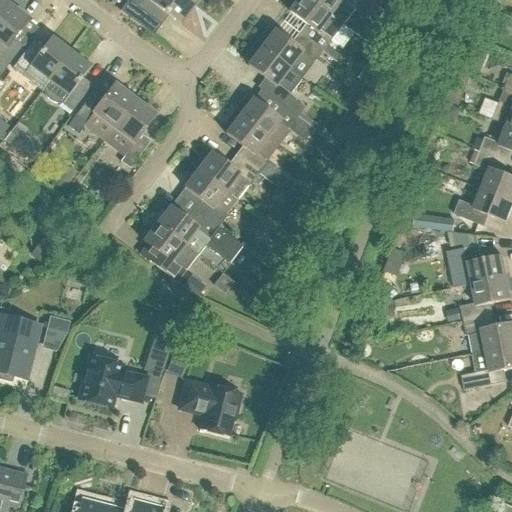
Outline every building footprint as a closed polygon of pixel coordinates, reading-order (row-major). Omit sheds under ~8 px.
[(128,0),(119,12),(145,32),(160,12),(179,25),(194,6),(186,0),(128,0)] [(322,53),(343,26),(308,0),(298,0),(288,13),(308,28),(301,37),(322,53)] [(362,0),(308,0),(343,26),(362,0)] [(8,6),(0,16),(0,74),(1,75),(22,48),(13,41),(28,21),(8,6)] [(475,24),(487,28),(492,13),(480,10),(475,24)] [(273,33),(268,30),(258,43),(263,47),(261,49),(289,70),(300,55),(313,65),(322,53),(301,37),(294,47),(274,31),(273,33)] [(49,82),(71,53),(51,38),(36,58),(26,51),(13,69),(32,84),(39,75),(49,82)] [(382,40),(375,49),(385,56),(392,47),(382,40)] [(259,52),(254,48),(244,61),(249,65),(247,67),(267,82),(260,91),(279,106),(281,107),(297,119),(300,114),(304,109),(289,97),(301,80),(288,71),(289,70),(261,49),(259,52)] [(479,76),(487,55),(473,49),(465,70),(479,76)] [(71,53),(49,82),(51,84),(44,93),(45,95),(46,97),(48,101),(50,103),(53,104),(56,105),(58,105),(61,105),(71,113),(91,86),(82,79),(90,68),(71,53)] [(372,90),(379,81),(365,72),(359,80),(372,90)] [(75,117),(67,128),(77,136),(84,128),(103,143),(113,130),(135,101),(114,86),(112,88),(99,105),(90,97),(75,117)] [(493,121),(508,127),(511,128),(511,92),(505,90),(493,121)] [(449,91),(446,99),(458,103),(461,96),(449,91)] [(241,115),(239,118),(267,139),(279,148),(290,133),(304,143),(313,131),(300,121),(297,119),(281,107),(279,106),(272,115),(256,103),(252,100),(250,102),(246,99),(237,111),(241,115)] [(113,130),(103,143),(124,158),(120,164),(129,171),(136,162),(150,143),(141,136),(155,117),(135,101),(113,130)] [(300,114),(297,119),(300,121),(313,131),(316,127),(300,114)] [(267,139),(239,118),(236,120),(232,117),(223,129),(227,133),(225,135),(245,151),(238,160),(259,175),(272,185),(280,174),(268,164),(267,163),(279,148),(267,139)] [(0,140),(10,129),(0,121),(0,140)] [(482,137),(477,151),(504,163),(509,152),(511,152),(511,128),(508,127),(501,145),(482,137)] [(511,178),(500,174),(504,163),(477,151),(471,165),(490,173),(482,190),(511,202),(511,178)] [(259,175),(238,160),(231,169),(211,154),(197,171),(238,202),(259,175)] [(62,193),(74,178),(63,169),(51,184),(62,193)] [(204,204),(197,214),(218,230),(238,202),(197,171),(184,189),(204,204)] [(332,173),(325,183),(333,189),(340,180),(332,173)] [(507,224),(511,210),(511,202),(482,190),(475,208),(460,202),(455,216),(479,226),(483,215),(507,224)] [(306,211),(317,219),(321,222),(329,210),(314,199),(306,211)] [(96,223),(104,212),(95,205),(87,216),(96,223)] [(170,208),(156,226),(197,257),(205,247),(229,265),(242,248),(218,230),(197,214),(190,223),(170,208)] [(310,229),(317,219),(306,211),(290,232),(304,243),(313,232),(310,229)] [(415,217),(414,229),(453,234),(455,221),(415,217)] [(197,257),(156,226),(143,243),(145,245),(138,255),(176,284),(197,257)] [(415,238),(413,255),(432,257),(434,240),(415,238)] [(473,286),(507,279),(503,258),(478,263),(476,251),(450,256),(455,280),(471,277),(473,286)] [(419,259),(420,282),(432,281),(431,258),(419,259)] [(291,280),(297,271),(285,262),(278,271),(291,280)] [(196,299),(205,287),(191,277),(182,289),(196,299)] [(464,323),(489,318),(487,306),(511,301),(507,279),(473,286),(476,305),(461,308),(464,323)] [(101,283),(91,291),(99,300),(108,292),(101,283)] [(267,308),(280,293),(268,283),(255,298),(267,308)] [(389,303),(397,296),(389,286),(381,293),(389,303)] [(429,337),(447,334),(442,307),(425,310),(429,337)] [(267,328),(274,318),(263,310),(256,320),(267,328)] [(449,325),(462,322),(460,310),(446,312),(449,325)] [(176,330),(179,321),(161,315),(158,324),(176,330)] [(1,318),(0,321),(0,374),(0,375),(0,378),(12,381),(13,378),(24,380),(38,327),(1,318)] [(474,355),(511,347),(511,325),(492,329),(489,318),(464,323),(467,337),(470,337),(474,355)] [(55,355),(65,336),(67,325),(47,320),(40,351),(55,355)] [(208,336),(203,354),(224,359),(227,346),(208,336)] [(175,337),(171,351),(187,356),(191,341),(175,337)] [(152,345),(143,371),(146,372),(162,376),(170,351),(158,347),(152,345)] [(511,347),(474,355),(477,374),(461,377),(464,392),(503,385),(500,373),(511,370),(511,347)] [(140,404),(146,379),(119,373),(121,367),(90,359),(79,401),(110,409),(113,397),(140,404)] [(209,389),(185,383),(179,410),(202,416),(198,431),(227,438),(231,422),(233,423),(240,395),(209,387),(209,389)] [(53,388),(50,397),(59,400),(62,391),(53,388)] [(98,436),(104,411),(86,406),(80,431),(98,436)] [(0,511),(4,511),(6,507),(17,510),(26,476),(0,469),(0,511)] [(159,511),(161,509),(134,502),(131,511),(125,511),(101,506),(80,500),(77,511),(159,511)]
